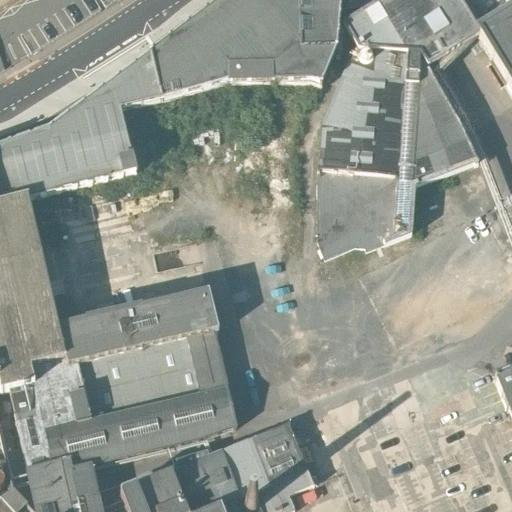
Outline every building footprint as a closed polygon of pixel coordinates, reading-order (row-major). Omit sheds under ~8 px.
[(226,0),(48,134),(0,150),(0,395),(2,395),(8,393),(34,388),(34,387),(30,371),(66,362),(58,330),(29,204),(41,201),(41,202),(45,201),(44,200),(56,197),(56,198),(60,197),(60,196),(72,193),(72,194),(76,193),(87,190),(88,191),(91,190),(91,189),(103,186),(103,187),(107,186),(107,185),(118,182),(119,183),(123,182),(122,181),(134,178),(134,179),(137,179),(121,116),(138,112),(139,113),(141,112),(141,111),(178,102),(182,101),(203,95),(203,96),(205,95),(205,94),(223,90),(224,90),(226,90),(226,89),(228,89),(229,89),(244,89),(247,89),(247,88),(252,88),(253,89),(254,88),(289,88),(289,89),(291,89),(291,88),(310,87),(318,91),(320,92),(336,55),(340,14),(340,0),(226,0)] [(340,0),(340,14),(371,11),(386,9),(388,8),(389,6),(386,1),(385,0),(340,0)] [(388,0),(386,1),(389,6),(388,8),(386,9),(371,11),(341,29),(356,53),(357,53),(357,54),(358,55),(405,58),(405,57),(406,57),(407,56),(408,56),(409,57),(410,58),(418,58),(419,58),(420,59),(422,60),(430,75),(478,41),(479,40),(454,0),(388,0)] [(511,0),(454,0),(479,40),(478,41),(511,96),(511,0)] [(0,50),(0,74),(10,69),(0,50)] [(353,54),(353,55),(353,56),(323,127),(319,173),(317,172),(317,174),(317,245),(324,264),(354,251),(364,252),(366,255),(383,248),(384,249),(411,239),(414,191),(474,168),(474,169),(477,168),(477,169),(478,168),(476,163),(459,127),(430,75),(422,60),(420,59),(419,58),(418,58),(410,58),(409,57),(408,56),(407,56),(406,57),(405,57),(405,58),(358,55),(357,54),(357,53),(356,53),(355,53),(354,53),(353,54)] [(181,302),(58,330),(66,362),(68,370),(214,336),(214,337),(218,336),(208,295),(205,296),(183,302),(183,301),(181,301),(181,302)] [(68,370),(66,371),(79,427),(227,391),(214,337),(214,336),(68,370)] [(66,362),(30,371),(34,387),(34,388),(49,468),(54,494),(78,488),(74,474),(83,472),(83,471),(73,430),(80,429),(79,427),(66,371),(68,370),(66,362)] [(511,375),(495,383),(494,382),(493,384),(497,392),(498,392),(511,427),(511,375)] [(34,388),(8,393),(10,400),(27,473),(49,468),(34,388)] [(227,391),(79,427),(80,429),(73,430),(83,471),(88,469),(88,470),(89,470),(90,470),(198,445),(236,432),(236,431),(227,391)] [(203,457),(191,460),(189,460),(190,461),(178,464),(154,473),(153,473),(152,475),(155,481),(121,495),(120,496),(120,497),(125,511),(293,511),(288,498),(312,488),(313,489),(314,489),(289,429),(290,429),(289,427),(286,428),(246,445),(245,445),(207,460),(206,457),(205,457),(203,457)] [(74,474),(78,488),(54,494),(49,468),(27,473),(36,511),(99,511),(90,470),(89,470),(88,470),(88,469),(83,471),(83,472),(74,474)]
